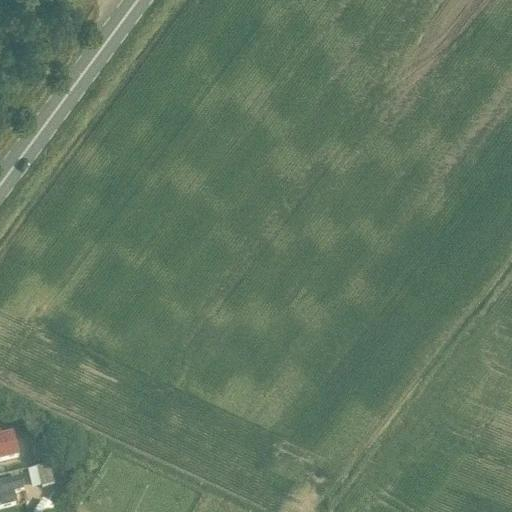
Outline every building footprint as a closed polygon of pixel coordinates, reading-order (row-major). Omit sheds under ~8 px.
[(15,437),(0,440),(0,467),(21,463),(15,437)] [(35,464),(48,461),(43,440),(30,443),(35,464)] [(54,487),(49,466),(36,469),(41,490),(54,487)] [(67,471),(53,474),(56,487),(70,484),(67,471)] [(17,483),(0,486),(0,506),(22,501),(17,483)] [(42,500),(33,511),(51,511),(54,509),(42,500)]
